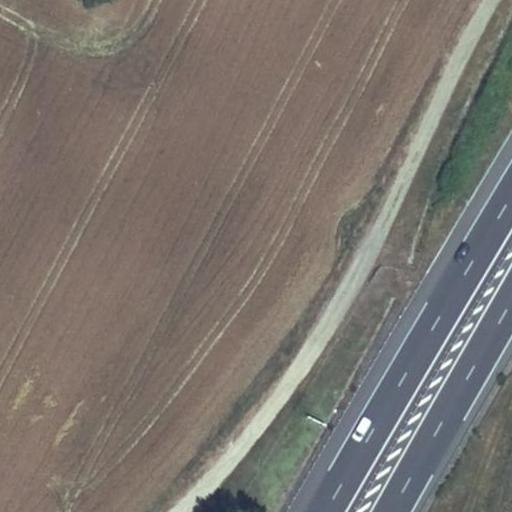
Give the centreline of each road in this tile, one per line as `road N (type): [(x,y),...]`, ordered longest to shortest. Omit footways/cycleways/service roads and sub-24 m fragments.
road 1 (motorway): [(511,196),(325,511)]
road 2 (motorway): [(390,511),(511,298)]
